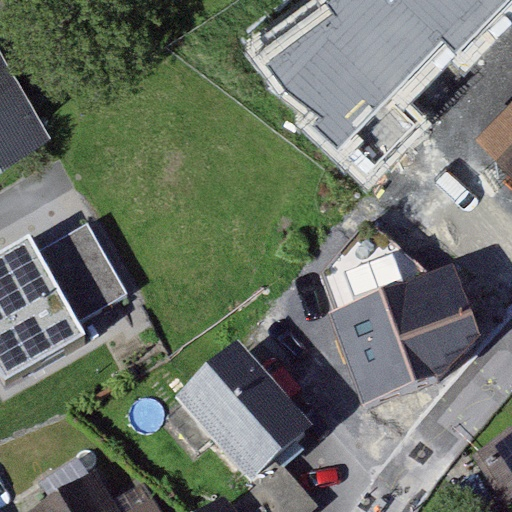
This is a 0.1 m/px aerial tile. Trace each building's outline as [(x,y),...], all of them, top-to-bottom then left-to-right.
[(511,25),(511,0),(303,0),(241,43),(306,116),(296,126),(365,188),(428,128),(412,104),(448,66),(465,77),(511,25)] [(0,50),(0,175),(65,140),(12,44),(0,50)] [(511,161),(511,91),(477,126),(511,161)] [(330,298),(360,418),(445,396),(486,353),(473,304),(435,272),(382,285),(372,242),(330,298)] [(0,284),(0,371),(16,402),(101,356),(48,258),(0,284)] [(175,402),(242,483),(283,450),(295,440),(228,358),(175,402)] [(511,438),(490,453),(500,468),(484,478),(501,503),(511,495),(511,438)] [(310,511),(294,494),(278,475),(240,508),(242,511),(310,511)] [(54,511),(117,511),(103,485),(54,511)]
